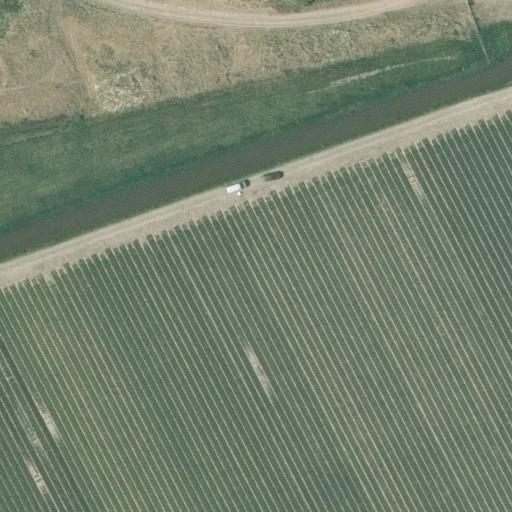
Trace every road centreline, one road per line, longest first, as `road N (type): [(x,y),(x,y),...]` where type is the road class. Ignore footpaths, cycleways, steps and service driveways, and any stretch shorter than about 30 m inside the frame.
road 1 (track): [(511,93),(0,275)]
road 2 (track): [(118,0),(261,22),(415,0)]
